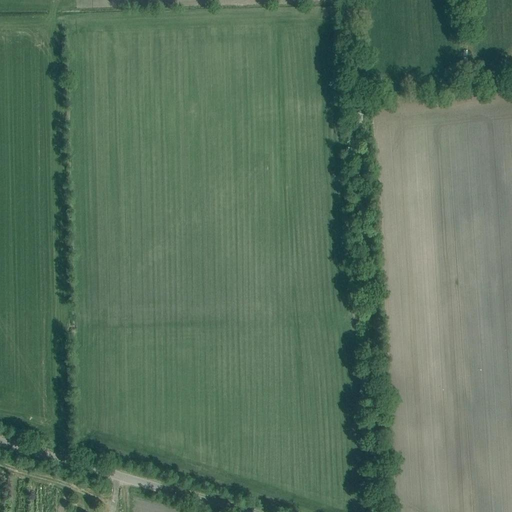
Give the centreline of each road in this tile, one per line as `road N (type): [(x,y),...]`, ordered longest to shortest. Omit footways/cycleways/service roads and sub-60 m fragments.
road 1 (track): [(379,511),(351,0)]
road 2 (tertiary): [(244,511),(0,441)]
